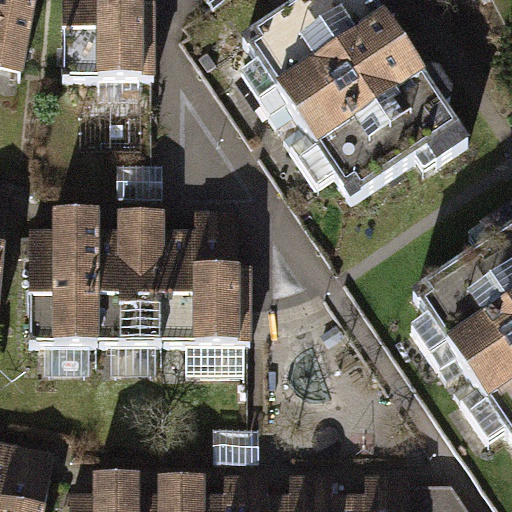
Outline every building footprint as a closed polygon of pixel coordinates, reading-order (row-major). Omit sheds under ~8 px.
[(38,0),(0,0),(0,71),(25,76),(38,0)] [(145,0),(59,0),(59,92),(145,93),(145,0)] [(371,0),(275,0),(219,40),(332,199),(453,113),(371,0)] [(0,313),(13,197),(0,195),(0,313)] [(511,217),(510,215),(396,291),(511,461),(511,217)] [(65,221),(23,221),(25,362),(246,360),(245,219),(209,219),(133,220),(65,221)] [(33,511),(43,460),(0,452),(0,511),(33,511)] [(106,486),(74,486),(73,511),(410,511),(410,483),(378,483),(303,484),(238,485),(170,485),(106,486)]
